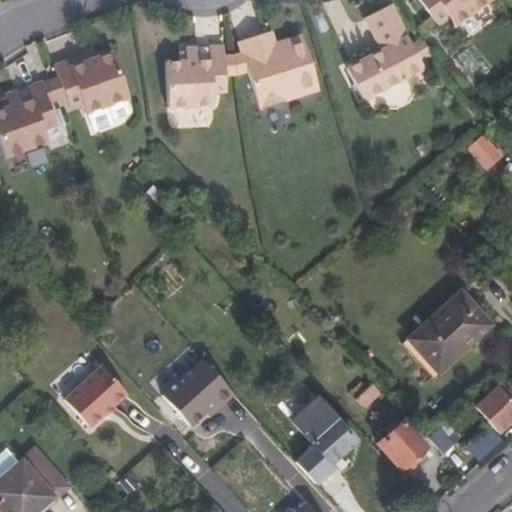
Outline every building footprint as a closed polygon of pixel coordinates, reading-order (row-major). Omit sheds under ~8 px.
[(417,0),(436,25),(447,17),(454,25),(487,0),(417,0)] [(363,101),(424,67),(420,59),(430,55),(422,40),(411,45),(390,6),(364,20),(382,51),(346,69),(363,101)] [(301,37),(275,45),(270,32),(238,43),(241,55),(232,57),(236,77),(247,74),(258,110),(318,91),(301,37)] [(225,93),(225,78),(236,77),(232,57),(224,57),(223,49),(185,50),(185,55),(178,56),(179,63),(166,65),(168,110),(213,107),(212,94),(225,93)] [(96,61),(94,54),(82,59),(55,69),(59,80),(51,83),(57,102),(65,99),(70,110),(82,105),(86,115),(129,100),(113,55),(96,61)] [(1,104),(6,111),(0,113),(0,140),(7,159),(48,144),(44,131),(56,126),(49,105),(57,102),(51,83),(42,87),(41,84),(7,97),(8,100),(1,104)] [(486,172),(502,157),(481,135),(465,150),(486,172)] [(465,342),(489,321),(460,288),(404,339),(437,375),(469,348),(465,342)] [(196,360),(162,391),(195,427),(229,396),(196,360)] [(89,428),(125,395),(101,367),(64,399),(89,428)] [(511,420),(511,405),(509,402),(511,400),(511,394),(502,383),(474,408),(497,433),(511,420)] [(364,407),(379,394),(371,384),(356,398),(364,407)] [(354,440),(317,399),(292,421),(314,445),(295,461),(315,483),(333,467),(329,462),(354,440)] [(424,448),(399,420),(375,442),(399,470),(424,448)] [(459,449),(438,426),(426,437),(448,460),(459,449)] [(0,509),(2,511),(34,511),(67,485),(35,449),(19,463),(7,449),(0,455),(0,509)] [(313,511),(301,498),(285,511),(313,511)]
